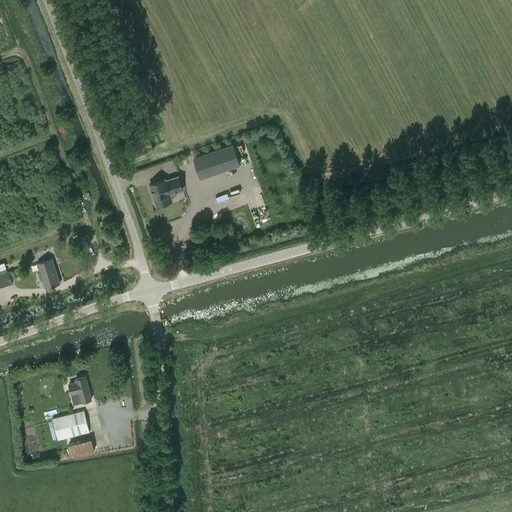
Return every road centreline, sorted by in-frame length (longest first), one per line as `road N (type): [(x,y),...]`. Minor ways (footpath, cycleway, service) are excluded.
road 1 (unclassified): [(151,292),(511,194)]
road 2 (unclassified): [(151,292),(45,0)]
road 3 (unclassified): [(172,511),(151,292)]
road 4 (track): [(341,286),(177,333),(160,331)]
road 5 (unclassified): [(0,340),(151,292)]
